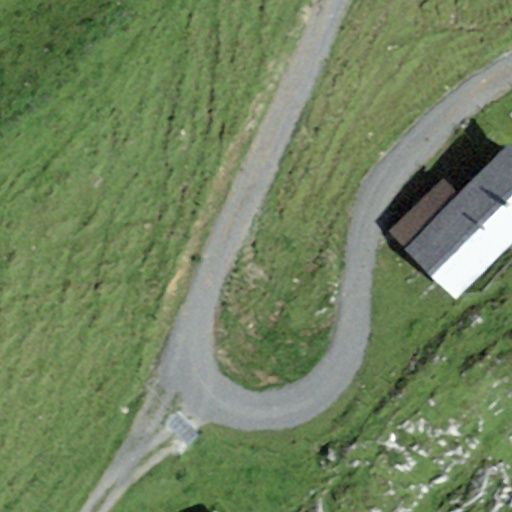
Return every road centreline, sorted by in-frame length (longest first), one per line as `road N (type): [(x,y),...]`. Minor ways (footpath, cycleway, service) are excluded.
road 1 (track): [(93,511),(180,361),(338,0)]
road 2 (track): [(180,361),(224,409),(283,418),(327,375),(357,312),(371,201),(427,140),(511,80)]
